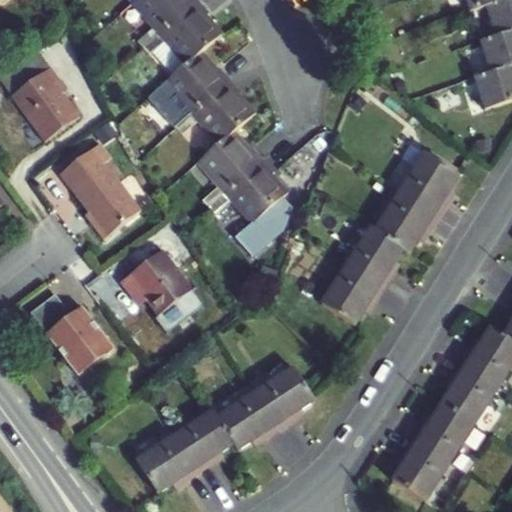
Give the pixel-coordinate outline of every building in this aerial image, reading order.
[(136,36),(141,42),(189,0),(134,0),(142,8),(139,11),(150,23),(136,36)] [(202,0),(189,0),(141,42),(147,49),(162,36),(172,48),(175,45),(187,58),(194,51),(219,28),(203,11),(208,7),(202,0)] [(511,0),(493,0),(487,2),(497,32),(511,26),(511,0)] [(480,37),(490,68),(511,61),(511,26),(497,32),(480,37)] [(244,47),(224,64),(242,85),(262,68),(244,47)] [(164,118),(171,127),(226,79),(215,66),(210,70),(194,51),(187,58),(161,81),(173,95),(170,98),(177,106),(164,118)] [(64,82),(46,59),(6,89),(25,114),(28,112),(43,133),(75,109),(58,86),(64,82)] [(511,61),(490,68),(473,73),(483,106),(511,96),(511,61)] [(203,129),(215,142),(227,130),(248,111),(233,95),(237,91),(226,79),(171,127),(177,133),(191,121),(200,131),(203,129)] [(227,130),(215,142),(195,161),(208,175),(205,177),(212,186),(198,198),(204,205),(258,155),(248,145),(244,149),(227,130)] [(108,238),(143,212),(108,164),(116,159),(103,142),(64,170),(97,215),(93,218),(108,238)] [(403,189),(440,212),(449,199),(445,196),(460,171),(427,150),(403,189)] [(258,155),(204,205),(210,212),(225,199),(236,211),(239,209),(247,218),(280,189),(265,172),(269,168),(258,155)] [(440,212),(403,189),(378,228),(405,245),(412,249),(428,223),(432,225),(440,212)] [(346,263),(386,287),(393,275),(389,272),(405,245),(378,228),(371,224),(346,263)] [(161,250),(119,281),(130,295),(135,292),(141,301),(145,298),(157,314),(190,289),(161,250)] [(386,287),(346,263),(321,303),(355,324),(371,299),(376,302),(386,287)] [(137,304),(141,301),(135,292),(130,295),(137,304)] [(113,347),(83,306),(71,314),(55,293),(30,310),(77,374),(113,347)] [(511,320),(502,336),(511,342),(511,320)] [(511,342),(502,336),(489,328),(472,356),(468,354),(461,364),(499,387),(511,365),(511,342)] [(252,387),(277,424),(290,415),(288,411),(312,395),(290,362),(252,387)] [(499,387),(461,364),(451,381),(455,383),(442,404),(476,425),(499,387)] [(277,424),(252,387),(213,412),(233,441),(236,446),(259,430),(262,434),(277,424)] [(415,440),(452,464),(476,425),(442,404),(425,432),(421,429),(415,440)] [(173,432),(199,469),(211,461),(208,457),(233,441),(213,412),(210,407),(173,432)] [(199,469),(173,432),(136,458),(159,491),(182,475),(184,479),(199,469)] [(452,464),(415,440),(405,457),(408,459),(392,484),(426,505),(452,464)]
